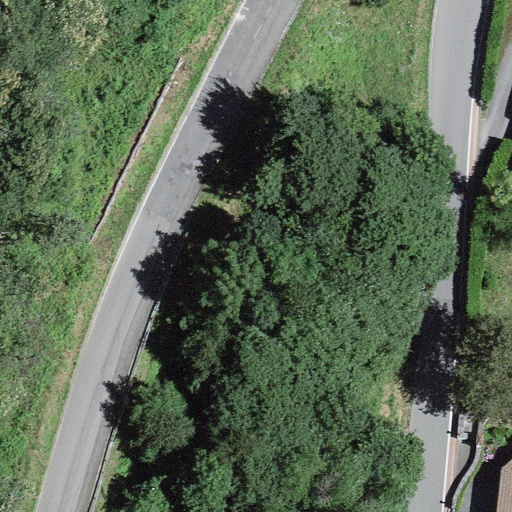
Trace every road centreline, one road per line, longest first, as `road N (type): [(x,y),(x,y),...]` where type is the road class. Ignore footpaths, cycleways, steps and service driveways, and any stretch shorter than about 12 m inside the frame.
road 1 (tertiary): [(269,0),(175,176),(63,511)]
road 2 (tertiary): [(422,511),(446,341),(450,140),(465,0)]
